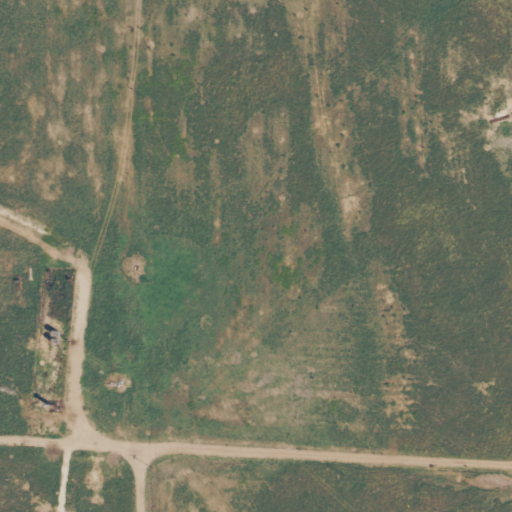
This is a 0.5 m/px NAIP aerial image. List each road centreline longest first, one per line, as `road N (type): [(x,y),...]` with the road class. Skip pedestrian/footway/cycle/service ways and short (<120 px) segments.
road 1 (residential): [(161,511),(162,424),(146,368),(151,0)]
road 2 (residential): [(511,445),(162,424)]
road 3 (residential): [(0,285),(66,210),(149,205)]
